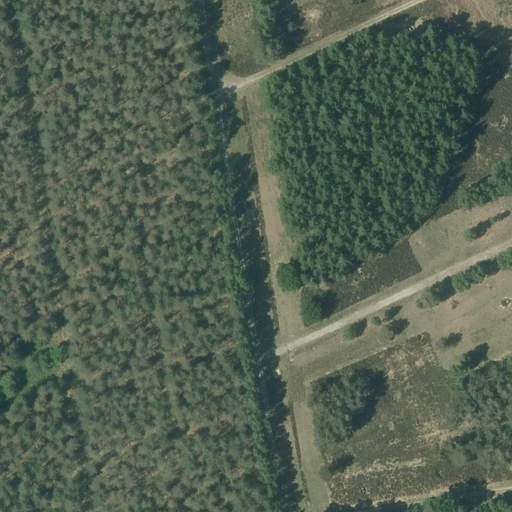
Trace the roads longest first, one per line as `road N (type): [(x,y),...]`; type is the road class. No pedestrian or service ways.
road 1 (track): [(212,88),(276,511)]
road 2 (track): [(252,355),(511,238)]
road 3 (track): [(405,0),(212,88)]
road 4 (track): [(511,486),(337,511)]
